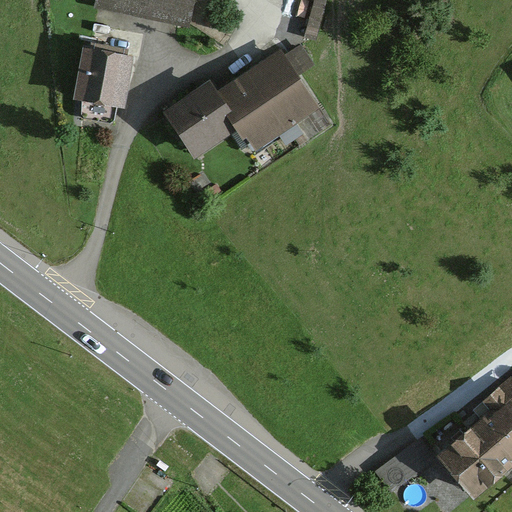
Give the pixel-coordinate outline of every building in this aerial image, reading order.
[(101,0),(99,13),(191,28),(196,0),(101,0)] [(206,91),(234,135),(249,159),(319,116),(298,81),(316,70),(302,47),(282,59),(275,48),(206,91)] [(127,59),(75,51),(67,104),(119,112),(127,59)] [(206,91),(162,118),(189,162),(234,135),(206,91)] [(511,466),(511,385),(509,382),(423,456),(466,506),(511,466)]
